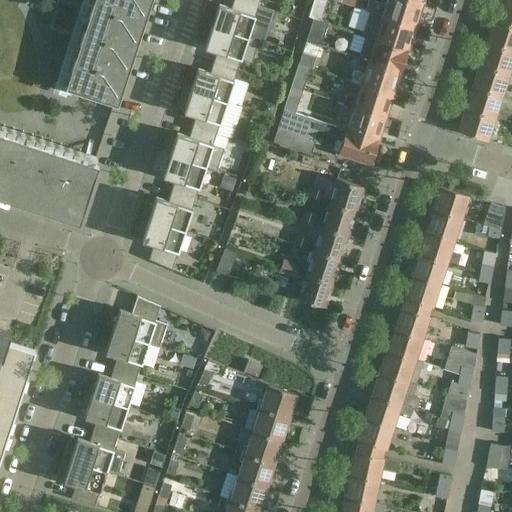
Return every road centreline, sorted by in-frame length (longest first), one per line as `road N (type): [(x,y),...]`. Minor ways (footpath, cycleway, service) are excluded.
road 1 (residential): [(18,511),(104,255)]
road 2 (residential): [(104,255),(191,0)]
road 3 (residential): [(104,255),(329,359)]
road 4 (residential): [(329,359),(417,136)]
road 5 (residential): [(291,511),(329,359)]
road 6 (residential): [(417,136),(464,0)]
